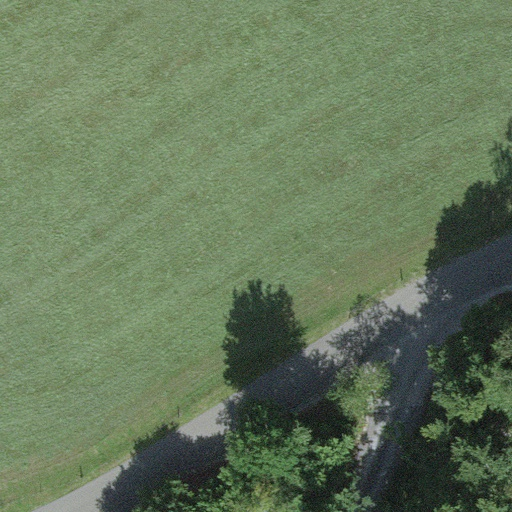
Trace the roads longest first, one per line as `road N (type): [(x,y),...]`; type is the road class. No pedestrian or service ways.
road 1 (unclassified): [(89,511),(418,319),(511,277)]
road 2 (track): [(418,319),(414,377),(356,511)]
